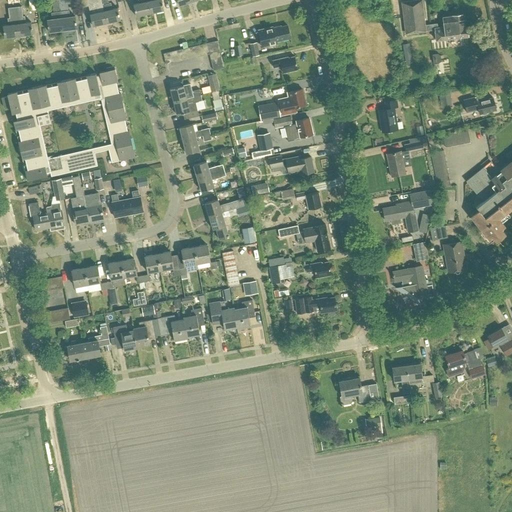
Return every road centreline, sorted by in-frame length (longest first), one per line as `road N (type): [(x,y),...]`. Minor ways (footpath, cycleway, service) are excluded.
road 1 (residential): [(370,338),(311,0)]
road 2 (residential): [(15,259),(166,222),(172,188),(135,41)]
road 3 (residential): [(47,398),(370,338)]
road 4 (residential): [(370,338),(445,323),(511,275)]
road 5 (residential): [(135,41),(280,0)]
road 6 (residential): [(47,398),(15,259)]
road 7 (residential): [(0,63),(135,41)]
